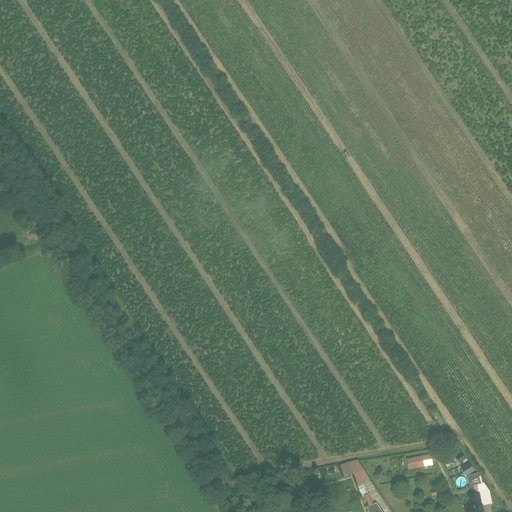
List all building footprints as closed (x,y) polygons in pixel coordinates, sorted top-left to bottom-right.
[(433,454),(409,459),(411,469),(435,464),(433,454)] [(360,461),(343,464),(346,477),(355,474),(359,484),(371,478),(360,461)] [(479,473),(470,475),(472,485),(482,483),(479,473)] [(491,491),(486,483),(480,484),(482,493),(484,506),(493,504),(491,491)] [(471,495),(473,507),(484,506),(482,493),(471,495)] [(366,496),(370,506),(375,505),(371,494),(366,496)] [(306,511),(300,502),(289,509),(291,511),(306,511)]
